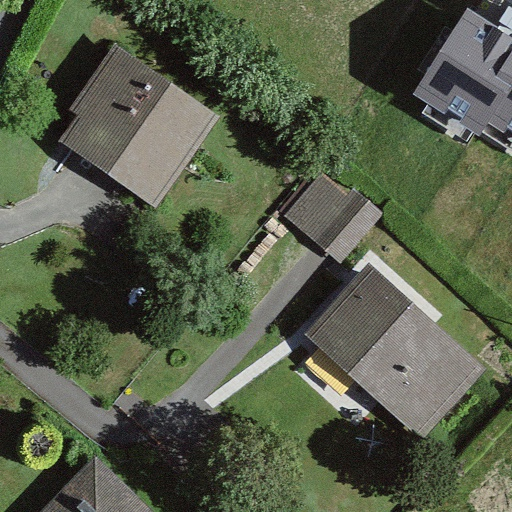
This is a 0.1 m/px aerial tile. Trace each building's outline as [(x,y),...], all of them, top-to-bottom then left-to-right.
[(511,44),(468,18),(423,94),(482,130),(491,117),(511,129),(511,44)] [(130,66),(71,150),(172,221),(231,136),(130,66)] [(325,167),(283,209),(353,256),(391,212),(325,167)] [(377,281),(315,351),(427,450),(489,381),(377,281)] [(152,511),(107,469),(64,511),(152,511)]
